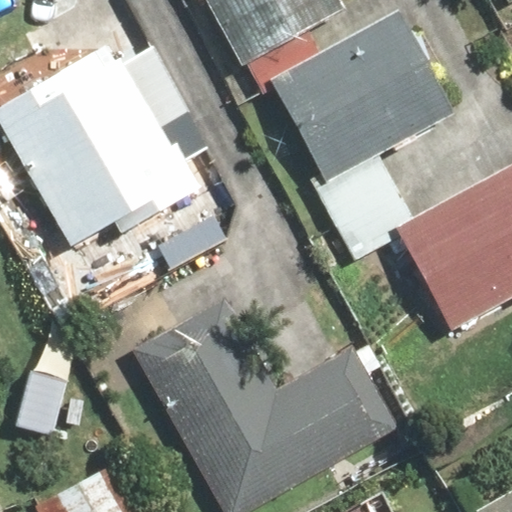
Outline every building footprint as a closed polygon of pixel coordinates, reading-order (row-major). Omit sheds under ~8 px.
[(335,0),(205,0),(239,64),(341,10),(335,0)] [(386,6),(259,74),(316,179),(443,111),(386,6)] [(117,55),(0,118),(0,120),(67,243),(109,220),(117,235),(204,188),(178,141),(167,147),(117,55)] [(374,151),(311,187),(353,264),(398,239),(392,227),(410,217),(374,151)] [(511,169),(394,231),(445,329),(511,294),(511,169)] [(224,304),(127,360),(213,511),(245,511),(399,425),(354,346),(274,391),(224,304)] [(150,511),(120,455),(30,503),(34,511),(150,511)] [(511,511),(511,487),(468,511),(511,511)]
